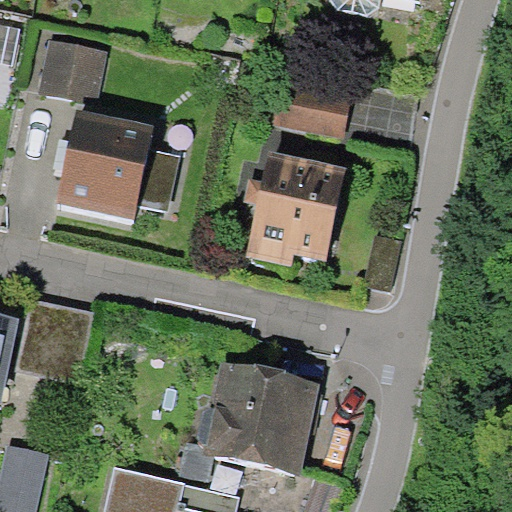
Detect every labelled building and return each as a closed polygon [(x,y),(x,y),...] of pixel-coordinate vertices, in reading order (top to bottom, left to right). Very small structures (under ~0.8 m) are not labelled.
[(416,0),(425,1),(425,0),(329,0),(328,7),(336,18),(367,24),(378,16),(380,0),(416,0)] [(42,100),(93,112),(104,62),(53,50),(42,100)] [(278,130),(341,144),(348,113),(285,98),(278,130)] [(176,170),(149,164),(154,146),(77,128),(57,215),(134,232),(138,213),(165,220),(176,170)] [(251,255),(325,272),(344,188),(271,171),(251,255)] [(365,293),(390,299),(401,253),(375,247),(365,293)] [(0,384),(11,336),(0,333),(0,384)] [(218,424),(212,422),(204,429),(200,449),(204,458),(210,460),(209,462),(294,482),(313,401),(228,381),(218,424)] [(0,489),(0,511),(31,511),(42,466),(7,458),(0,489)] [(309,511),(336,511),(344,493),(320,484),(309,511)]
